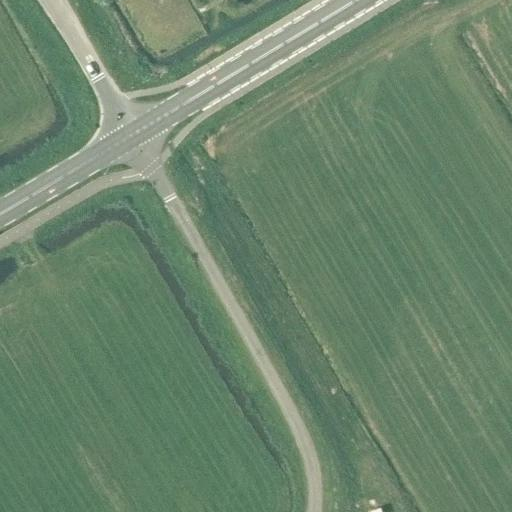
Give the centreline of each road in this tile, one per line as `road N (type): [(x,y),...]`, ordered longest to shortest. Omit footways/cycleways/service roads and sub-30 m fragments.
road 1 (unclassified): [(312,511),(316,490),(304,437),(132,135)]
road 2 (secondary): [(132,135),(358,0)]
road 3 (unclassified): [(132,135),(48,0)]
road 4 (secondary): [(0,215),(132,135)]
